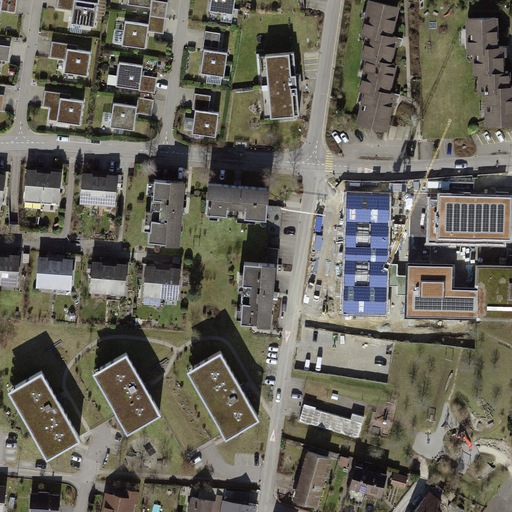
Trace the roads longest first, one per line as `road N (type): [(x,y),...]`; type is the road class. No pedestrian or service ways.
road 1 (residential): [(315,162),(265,511)]
road 2 (residential): [(315,162),(398,168),(511,160)]
road 3 (residential): [(340,0),(315,162)]
road 4 (unknown): [(72,144),(65,250),(117,254)]
road 5 (residential): [(166,152),(188,0)]
road 6 (residential): [(166,152),(315,162)]
road 7 (residential): [(22,142),(166,152)]
road 8 (residential): [(22,142),(41,0)]
